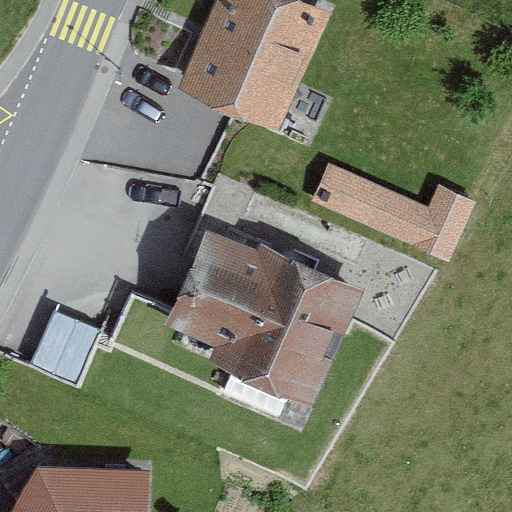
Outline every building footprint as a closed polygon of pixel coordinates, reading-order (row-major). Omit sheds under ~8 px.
[(322,0),(227,0),(193,75),(289,118),(339,8),(322,0)] [(353,168),(340,197),(459,251),(472,223),(353,168)] [(364,302),(217,238),(182,317),(330,381),(364,302)] [(75,375),(101,319),(56,298),(30,353),(75,375)] [(182,511),(185,477),(50,465),(19,511),(182,511)]
